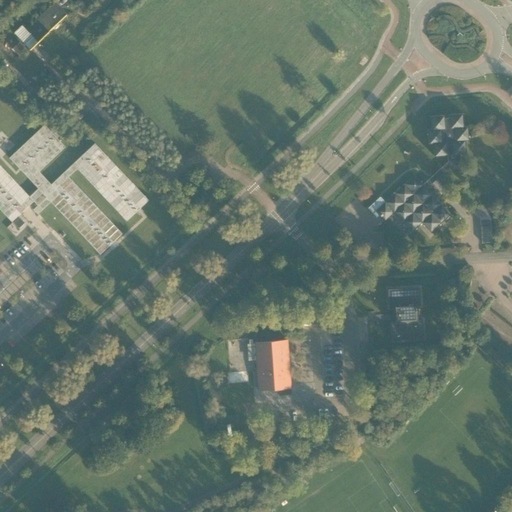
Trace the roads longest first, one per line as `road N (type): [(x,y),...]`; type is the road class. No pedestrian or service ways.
road 1 (secondary): [(279,215),(0,476)]
road 2 (residential): [(248,410),(353,403),(346,308),(321,262)]
road 3 (residential): [(0,339),(76,266),(50,238),(0,285)]
road 4 (secondary): [(412,38),(294,198)]
road 5 (secondary): [(294,198),(407,84),(440,70)]
road 6 (residential): [(321,262),(511,259)]
